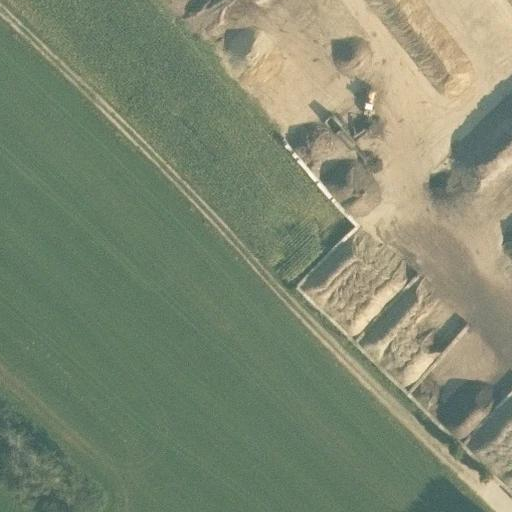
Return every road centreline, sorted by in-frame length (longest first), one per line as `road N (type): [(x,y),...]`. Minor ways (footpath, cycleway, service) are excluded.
road 1 (track): [(0,7),(504,511)]
road 2 (unknown): [(511,355),(404,215)]
